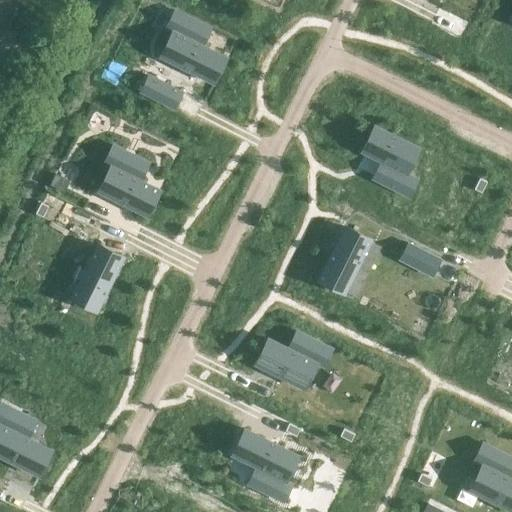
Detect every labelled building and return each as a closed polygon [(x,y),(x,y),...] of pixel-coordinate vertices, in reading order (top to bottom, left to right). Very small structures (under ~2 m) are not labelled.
[(0,0),(0,26),(13,0),(0,0)] [(173,31),(160,57),(213,83),(226,58),(201,45),(210,28),(175,11),(167,28),(173,31)] [(149,76),(141,92),(173,108),(181,92),(149,76)] [(375,126),(362,151),(382,161),(374,179),(408,196),(416,179),(406,173),(418,148),(375,126)] [(111,166),(98,191),(146,215),(159,190),(139,180),(148,163),(113,145),(105,163),(111,166)] [(55,174),(50,185),(64,192),(70,181),(55,174)] [(479,178),(474,189),(481,193),(487,182),(479,178)] [(43,199),(37,210),(44,214),(50,203),(43,199)] [(346,227),(319,280),(344,293),(371,239),(346,227)] [(98,245),(71,298),(96,311),(123,257),(98,245)] [(427,253),(423,260),(434,266),(438,259),(427,253)] [(268,339),(255,364),(304,388),(316,363),(323,366),(331,349),(297,331),(288,349),(268,339)] [(0,456),(39,475),(51,450),(27,438),(35,420),(1,403),(0,405),(0,456)] [(287,427),(283,434),(294,440),(297,432),(287,427)] [(245,429),(232,454),(257,467),(248,484),(283,501),(291,484),(285,481),(298,455),(245,429)] [(344,429),(340,436),(351,441),(354,434),(344,429)] [(483,464),(470,490),(511,510),(511,479),(509,478),(511,471),(511,457),(483,443),(475,460),(483,464)] [(421,473),(417,481),(428,486),(432,479),(421,473)]
